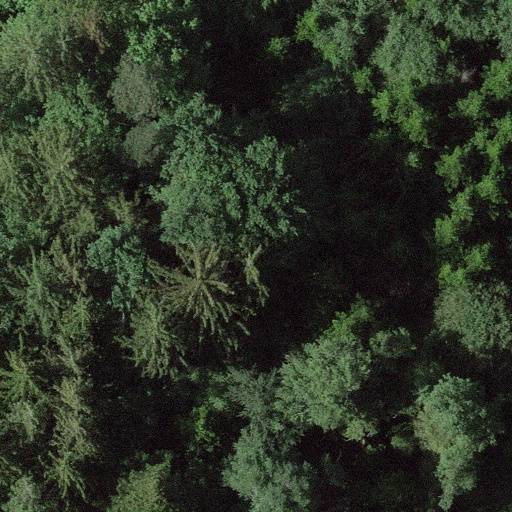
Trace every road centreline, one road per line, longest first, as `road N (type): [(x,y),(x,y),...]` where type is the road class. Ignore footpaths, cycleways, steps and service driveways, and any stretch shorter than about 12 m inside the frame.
road 1 (track): [(402,0),(0,128)]
road 2 (track): [(215,511),(206,373),(95,259),(0,256)]
